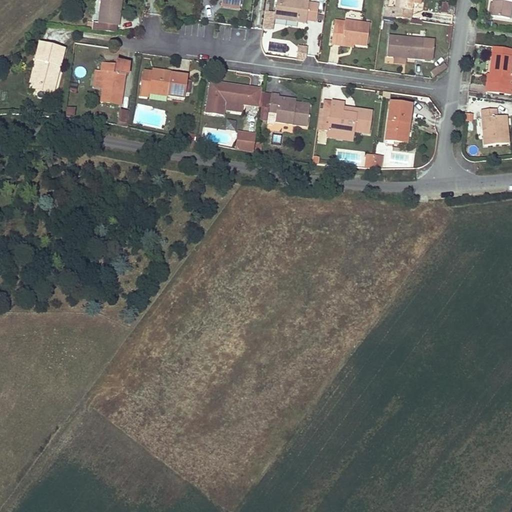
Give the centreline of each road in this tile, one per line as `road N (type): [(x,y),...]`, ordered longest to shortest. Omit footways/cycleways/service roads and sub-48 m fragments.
road 1 (unclassified): [(0,136),(62,137),(337,184),(443,186)]
road 2 (residential): [(156,37),(237,60),(450,91)]
